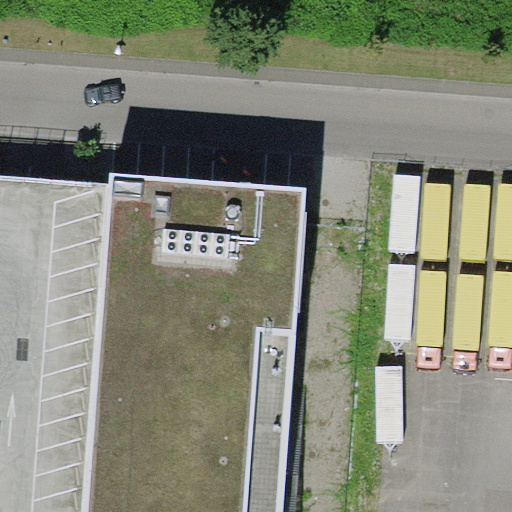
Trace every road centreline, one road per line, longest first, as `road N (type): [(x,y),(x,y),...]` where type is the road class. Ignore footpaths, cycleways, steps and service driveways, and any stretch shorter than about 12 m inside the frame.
road 1 (residential): [(511,121),(0,85)]
road 2 (unknown): [(511,399),(477,435),(467,511)]
